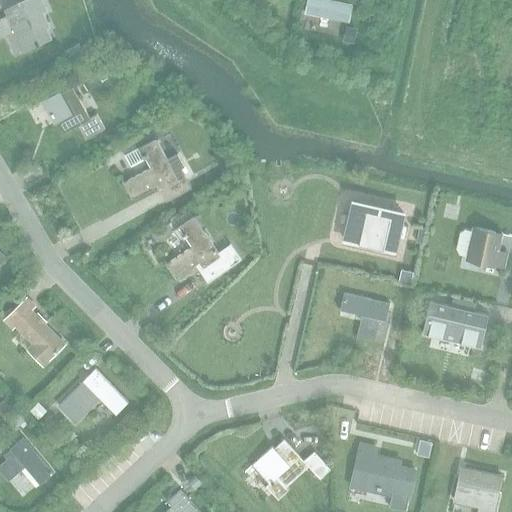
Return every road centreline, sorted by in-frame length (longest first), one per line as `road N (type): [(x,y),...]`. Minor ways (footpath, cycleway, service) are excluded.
road 1 (unclassified): [(194,415),(53,267),(0,178)]
road 2 (unclassified): [(493,419),(339,385),(284,396)]
road 3 (unclassified): [(194,415),(99,511)]
road 4 (residential): [(284,396),(309,267)]
